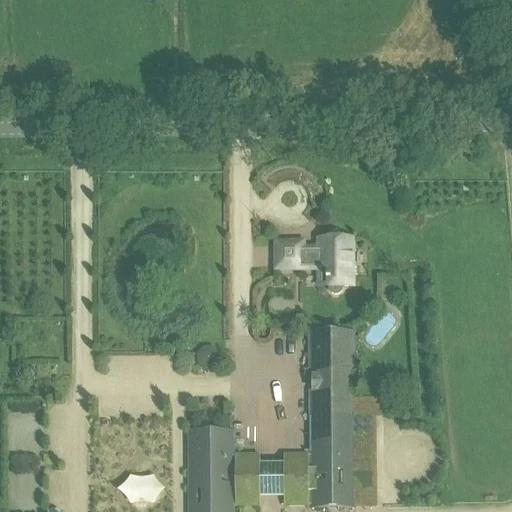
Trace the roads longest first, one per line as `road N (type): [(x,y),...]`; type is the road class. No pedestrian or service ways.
road 1 (tertiary): [(511,124),(0,127)]
road 2 (unknown): [(79,127),(89,360),(136,391),(169,392)]
road 3 (unknown): [(89,360),(87,511)]
